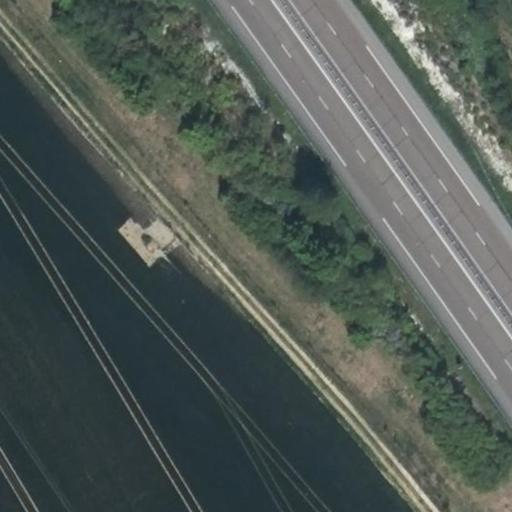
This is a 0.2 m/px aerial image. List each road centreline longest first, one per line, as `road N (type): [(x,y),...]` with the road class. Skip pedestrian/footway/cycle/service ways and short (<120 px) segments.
road 1 (track): [(0,105),(126,259),(411,490),(427,511)]
road 2 (motorway): [(250,0),(511,362)]
road 3 (motorway): [(511,276),(312,0)]
